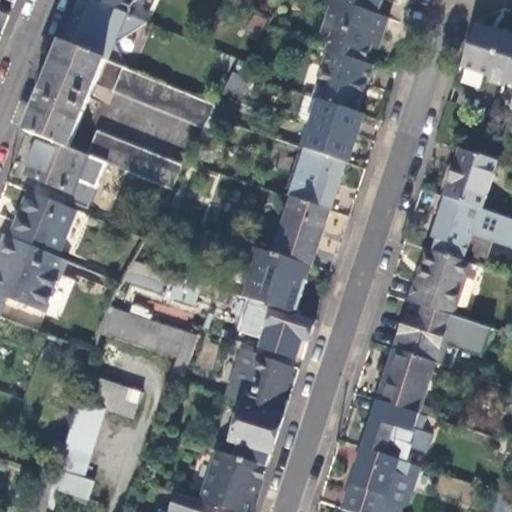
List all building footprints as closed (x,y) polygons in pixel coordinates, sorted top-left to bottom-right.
[(0,0),(0,35),(1,36),(8,17),(0,14),(0,0),(2,0),(13,4),(14,0),(0,0)] [(127,15),(88,0),(79,0),(62,44),(85,53),(85,52),(104,60),(103,61),(108,63),(127,15)] [(88,0),(127,15),(132,3),(138,0),(88,0)] [(379,0),(332,0),(332,1),(375,15),(379,0)] [(375,15),(332,1),(323,29),(334,32),(326,52),(372,67),(387,19),(375,15)] [(475,22),(461,64),(488,73),(486,78),(506,84),(507,81),(511,66),(511,32),(477,21),(475,22)] [(85,53),(62,44),(26,132),(40,138),(68,149),(69,148),(103,61),(104,60),(85,52),(85,53)] [(326,52),(311,98),(321,101),(357,114),(372,67),(326,52)] [(210,118),(216,106),(122,68),(112,92),(204,129),(210,118)] [(311,98),(300,95),(285,142),(305,149),(321,101),(311,98)] [(313,151),(347,162),(362,115),(357,114),(321,101),(305,149),(307,149),(313,151)] [(221,122),(210,118),(204,129),(199,137),(214,142),(221,122)] [(171,190),(183,167),(97,132),(88,156),(89,156),(171,190)] [(88,156),(69,148),(68,149),(40,138),(25,176),(74,195),(89,156),(88,156)] [(310,201),(331,208),(347,162),(313,151),(307,149),(291,195),(293,195),(310,201)] [(460,150),(445,198),(482,210),(498,162),(460,150)] [(85,214),(30,193),(12,238),(58,256),(59,251),(70,254),(85,214)] [(312,264),(331,208),(310,201),(293,195),(274,252),(312,264)] [(511,220),(482,210),(445,198),(432,239),(436,241),(432,251),(473,265),(485,269),(493,243),(511,249),(511,220)] [(0,317),(1,318),(7,302),(46,314),(69,260),(58,256),(12,238),(5,235),(0,249),(0,317)] [(274,254),(274,252),(257,246),(241,295),(259,301),(259,299),(274,254)] [(428,250),(412,301),(418,304),(455,317),(473,265),(432,251),(428,250)] [(312,266),(274,254),(259,299),(297,312),(312,266)] [(164,270),(134,260),(127,272),(160,283),(164,270)] [(202,282),(182,276),(178,287),(198,294),(202,282)] [(114,296),(110,305),(142,316),(146,306),(114,296)] [(413,318),(407,316),(396,350),(436,363),(453,369),(459,350),(483,358),(492,329),(455,317),(418,304),(413,318)] [(309,341),(316,319),(272,305),(259,345),(298,357),(303,339),(309,341)] [(107,333),(175,356),(183,332),(115,309),(107,333)] [(198,337),(185,333),(171,374),(184,378),(198,337)] [(242,349),(227,396),(244,402),(284,415),(288,401),(283,399),(293,368),(257,356),(257,354),(242,349)] [(396,350),(380,401),(419,414),(422,406),(436,363),(396,350)] [(108,409),(134,418),(143,391),(91,373),(81,400),(108,409)] [(81,400),(80,403),(58,473),(85,479),(108,409),(81,400)] [(380,401),(364,448),(385,455),(392,435),(399,437),(402,428),(413,432),(419,414),(380,401)] [(244,402),(242,409),(231,441),(238,443),(234,457),(267,468),(284,415),(244,402)] [(439,412),(422,406),(419,414),(437,419),(439,412)] [(408,508),(421,467),(385,455),(364,448),(345,510),(351,511),(401,511),(402,511),(408,508)] [(234,457),(218,452),(202,501),(234,511),(253,511),(257,501),(252,500),(258,483),(262,484),(267,468),(234,457)] [(85,479),(58,473),(58,475),(55,484),(53,490),(88,500),(90,495),(95,481),(85,479)] [(30,510),(36,511),(46,511),(53,490),(55,484),(40,480),(30,510)] [(234,511),(202,501),(178,493),(171,511),(234,511)]
